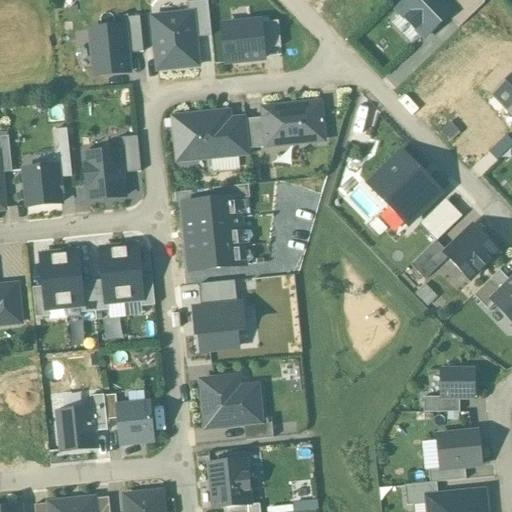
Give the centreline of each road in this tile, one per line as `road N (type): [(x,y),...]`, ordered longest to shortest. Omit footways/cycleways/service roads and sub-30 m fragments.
road 1 (residential): [(361,73),(233,86),(158,104),(149,133),(156,219)]
road 2 (residential): [(156,219),(183,464)]
road 3 (residential): [(361,73),(511,229)]
road 4 (residential): [(183,464),(0,482)]
road 5 (residential): [(156,219),(0,236)]
road 6 (residential): [(511,390),(501,418),(510,511)]
